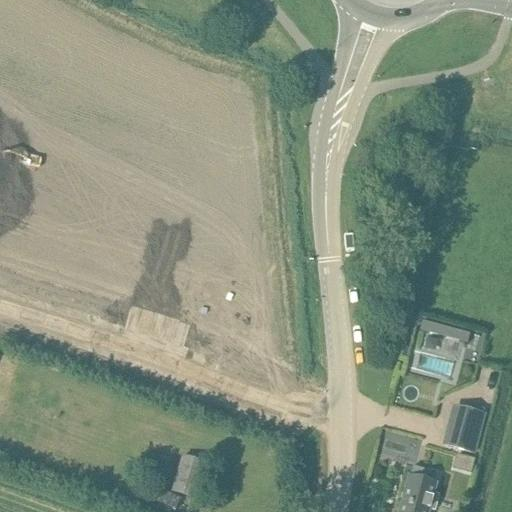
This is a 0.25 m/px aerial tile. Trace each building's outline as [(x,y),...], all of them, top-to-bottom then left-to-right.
[(422,323),(420,332),(467,345),(469,335),(422,323)] [(488,370),(486,379),(497,383),(500,374),(488,370)] [(456,409),(446,447),(472,455),(483,416),(456,409)] [(396,456),(397,451),(407,453),(412,436),(386,429),(380,452),(396,456)] [(172,492),(175,493),(194,498),(204,464),(182,458),(172,492)] [(409,479),(407,479),(398,511),(428,511),(429,511),(434,511),(438,496),(433,495),(435,486),(420,482),(423,471),(412,468),(409,479)]
